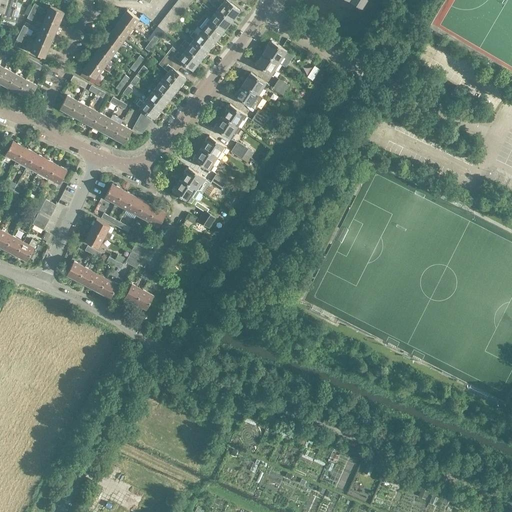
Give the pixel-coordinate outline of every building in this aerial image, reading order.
[(5,0),(2,12),(1,17),(17,21),(22,3),(17,1),(17,0),(5,0)] [(186,0),(177,0),(173,5),(183,13),(190,3),(186,0)] [(219,0),(223,3),(218,9),(232,20),(240,10),(227,0),(219,0)] [(35,13),(39,5),(35,2),(31,11),(35,13)] [(50,5),(45,17),(59,23),(64,11),(50,5)] [(173,5),(165,15),(175,23),(183,13),(173,5)] [(32,19),(35,13),(31,11),(26,9),(25,12),(29,14),(27,17),(28,18),(28,19),(31,21),(32,19)] [(127,9),(120,19),(132,28),(139,18),(133,14),(127,9)] [(207,9),(203,13),(224,30),(232,20),(218,9),(214,14),(208,10),(207,9)] [(195,23),(202,28),(216,39),(224,30),(203,13),(195,23)] [(157,25),(167,33),(175,23),(165,15),(157,25)] [(45,17),(41,28),(55,34),(59,23),(45,17)] [(120,19),(113,29),(125,38),(132,28),(120,19)] [(24,24),(20,32),(25,34),(28,27),(24,24)] [(36,39),(50,45),(55,34),(41,28),(38,33),(33,31),(31,36),(36,39)] [(192,29),(189,34),(194,38),(208,49),(216,39),(202,28),(198,34),(192,29)] [(113,29),(105,39),(117,48),(125,38),(113,29)] [(16,39),(21,41),(25,34),(20,32),(16,39)] [(155,35),(150,42),(154,45),(159,38),(155,35)] [(185,39),(181,44),(201,59),(208,49),(194,38),(190,44),(185,39)] [(50,45),(36,39),(31,50),(45,56),(50,45)] [(105,39),(98,49),(110,58),(117,48),(105,39)] [(271,40),(263,52),(278,62),(283,55),(285,57),(288,51),(271,40)] [(145,48),(150,51),(154,45),(150,42),(145,48)] [(173,46),(166,55),(178,64),(181,59),(193,69),(201,59),(181,44),(177,49),(173,46)] [(14,49),(7,46),(5,50),(12,54),(14,49)] [(21,53),(14,49),(12,54),(19,58),(21,53)] [(98,49),(91,58),(103,67),(110,58),(98,49)] [(278,62),(263,52),(256,64),(255,64),(273,75),(276,70),(274,69),(278,62)] [(140,54),(135,61),(139,65),(145,57),(140,54)] [(169,71),(164,76),(178,87),(186,77),(174,68),(178,64),(166,55),(159,63),(169,71)] [(26,62),(33,66),(35,61),(29,57),(26,62)] [(103,67),(91,58),(83,68),(84,69),(81,75),(93,82),(96,78),(95,77),(103,67)] [(33,66),(40,69),(43,65),(35,61),(33,66)] [(131,67),(135,71),(139,65),(135,61),(131,67)] [(139,72),(143,75),(148,68),(144,65),(139,72)] [(307,76),(312,80),(319,69),(314,66),(307,76)] [(0,75),(0,81),(8,86),(16,72),(5,67),(0,75)] [(8,86),(19,91),(26,78),(16,72),(8,86)] [(250,72),(243,84),(258,94),(262,87),(264,88),(268,83),(250,72)] [(126,74),(121,81),(125,84),(130,77),(126,74)] [(71,80),(85,88),(88,83),(73,75),(71,80)] [(131,82),(135,85),(140,78),(136,75),(131,82)] [(164,76),(157,86),(170,97),(178,87),(164,76)] [(26,78),(19,91),(30,97),(37,84),(26,78)] [(294,88),(279,78),(276,82),(291,92),(294,88)] [(116,87),(120,90),(125,84),(121,81),(116,87)] [(288,98),(291,92),(276,82),(272,88),(288,98)] [(258,94),(243,84),(235,96),(252,107),(255,102),(253,100),(258,94)] [(89,89),(96,93),(98,88),(92,85),(89,89)] [(123,92),(128,95),(133,88),(129,85),(123,92)] [(157,86),(149,96),(163,107),(170,97),(157,86)] [(96,93),(103,97),(106,92),(98,88),(96,93)] [(60,107),(71,113),(79,100),(68,94),(60,107)] [(120,100),(113,96),(111,101),(118,105),(120,100)] [(163,107),(149,96),(144,102),(138,97),(135,102),(155,117),(163,107)] [(71,113),(82,119),(89,106),(79,100),(71,113)] [(127,104),(120,100),(118,105),(121,106),(121,107),(123,109),(124,108),(125,108),(127,104)] [(230,103),(222,115),(237,125),(241,119),(243,120),(247,114),(230,103)] [(82,119),(93,125),(100,111),(89,106),(82,119)] [(258,110),(255,114),(266,121),(269,117),(258,110)] [(93,125),(103,131),(111,117),(100,111),(93,125)] [(142,132),(152,120),(142,112),(133,127),(142,132)] [(255,114),(251,120),(262,127),(266,121),(255,114)] [(237,125),(222,115),(214,127),(231,138),(234,133),(232,132),(237,125)] [(103,131),(114,136),(121,123),(111,117),(103,131)] [(121,123),(114,136),(125,142),(132,129),(121,123)] [(209,135),(201,147),(216,157),(220,151),(222,152),(226,146),(209,135)] [(6,153),(17,159),(24,146),(13,140),(6,153)] [(237,141),(234,146),(250,156),(253,152),(237,141)] [(17,159),(27,165),(35,151),(24,146),(17,159)] [(230,151),(246,162),(250,156),(234,146),(230,151)] [(216,157),(201,147),(193,159),(210,170),(214,165),(211,164),(216,157)] [(27,165),(38,171),(45,157),(35,151),(27,165)] [(38,171),(49,176),(56,163),(45,157),(38,171)] [(56,163),(49,176),(60,182),(67,169),(56,163)] [(188,166),(181,178),(196,188),(200,181),(202,183),(206,177),(188,166)] [(217,173),(214,177),(230,187),(232,184),(228,181),(228,180),(217,173)] [(210,183),(221,191),(222,190),(226,193),(230,187),(214,177),(210,183)] [(198,189),(196,188),(181,178),(173,190),(190,201),(204,211),(204,209),(205,209),(208,212),(210,210),(197,201),(198,199),(196,198),(200,191),(198,189)] [(116,202),(123,188),(112,183),(105,196),(116,202)] [(1,189),(12,194),(14,190),(4,184),(1,189)] [(116,202),(127,208),(134,194),(123,188),(116,202)] [(127,208),(138,214),(145,200),(134,194),(127,208)] [(15,205),(17,201),(10,197),(8,201),(15,205)] [(43,204),(54,210),(57,204),(46,199),(43,204)] [(138,214),(148,219),(156,206),(145,200),(138,214)] [(17,201),(15,205),(22,209),(24,205),(17,201)] [(54,210),(43,204),(40,209),(51,215),(54,210)] [(156,206),(148,219),(159,225),(167,212),(156,206)] [(208,212),(205,209),(198,220),(209,227),(215,216),(208,212)] [(36,218),(46,224),(49,218),(39,212),(36,218)] [(193,223),(197,219),(191,213),(187,217),(193,223)] [(112,222),(117,225),(120,221),(109,215),(107,220),(112,222)] [(46,224),(36,218),(33,223),(43,229),(46,224)] [(96,218),(91,229),(104,236),(109,238),(111,233),(107,231),(110,225),(100,219),(96,218)] [(134,228),(132,233),(139,237),(141,232),(134,228)] [(0,232),(0,245),(5,248),(12,235),(2,229),(0,232)] [(98,247),(104,236),(91,229),(85,239),(98,247)] [(148,236),(141,232),(139,237),(146,240),(148,236)] [(5,248),(16,254),(23,240),(12,235),(5,248)] [(23,240),(16,254),(27,259),(34,246),(33,246),(36,241),(31,237),(28,243),(23,240)] [(135,245),(146,251),(149,245),(138,239),(135,245)] [(85,249),(92,253),(94,248),(88,245),(85,249)] [(146,251),(135,245),(132,250),(143,256),(146,251)] [(94,248),(92,253),(99,257),(102,252),(94,248)] [(129,256),(140,262),(143,256),(132,250),(129,256)] [(116,260),(109,256),(107,261),(113,264),(116,260)] [(140,262),(129,256),(126,261),(137,267),(140,262)] [(67,273),(78,279),(85,266),(74,260),(67,273)] [(123,264),(116,260),(113,264),(121,268),(123,264)] [(78,279),(89,285),(96,271),(85,266),(78,279)] [(89,285),(99,291),(107,277),(96,271),(89,285)] [(143,271),(141,275),(148,280),(151,275),(149,274),(143,271)] [(157,278),(151,275),(148,280),(154,283),(157,278)] [(107,277),(99,291),(110,297),(118,283),(107,277)] [(124,296),(135,302),(143,288),(132,282),(124,296)] [(143,288),(135,302),(147,308),(154,294),(143,288)] [(255,425),(257,420),(246,415),(244,420),(255,425)] [(334,464),(329,461),(326,468),(331,470),(334,464)] [(369,461),(364,472),(370,475),(375,464),(369,461)] [(326,482),(331,473),(325,470),(321,479),(326,482)] [(393,476),(386,473),(383,479),(390,482),(393,476)] [(394,479),(392,478),(391,482),(401,486),(402,483),(394,479)] [(425,498),(428,491),(421,488),(418,495),(425,498)] [(435,505),(438,497),(432,495),(429,502),(435,505)] [(459,508),(461,503),(456,500),(453,506),(459,508)]
